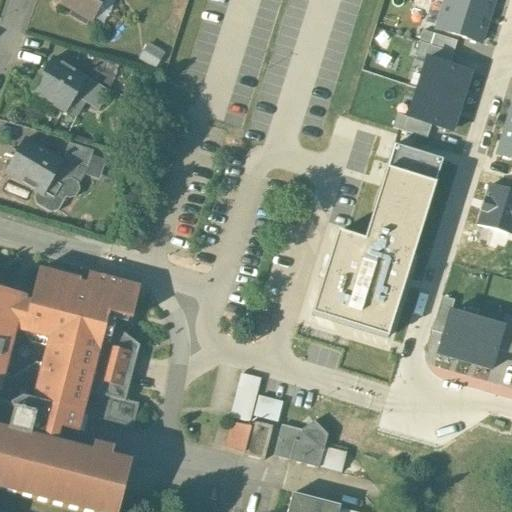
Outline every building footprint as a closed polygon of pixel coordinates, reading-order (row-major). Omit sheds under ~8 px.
[(105,0),(63,0),(61,3),(93,22),(105,0)] [(492,0),(447,0),(446,4),(488,17),(492,0)] [(480,43),(488,17),(446,4),(438,31),(480,43)] [(430,57),(454,59),(456,39),(432,36),(430,57)] [(119,67),(95,59),(92,71),(116,78),(119,67)] [(87,81),(53,60),(33,92),(62,111),(72,95),(98,110),(108,94),(108,93),(87,81)] [(470,74),(426,60),(417,90),(461,103),(470,74)] [(92,71),(91,71),(88,81),(87,80),(87,81),(108,93),(116,78),(92,71)] [(452,133),(461,103),(417,90),(408,119),(452,133)] [(511,163),(511,131),(505,129),(495,158),(511,163)] [(442,155),(445,142),(399,133),(396,146),(442,155)] [(62,163),(25,141),(6,173),(38,192),(35,198),(37,205),(51,214),(59,212),(67,199),(69,200),(76,198),(80,191),(79,184),(71,179),(64,181),(63,183),(54,178),(63,163),(62,163)] [(94,152),(70,144),(62,163),(63,163),(87,171),(94,152)] [(364,242),(337,233),(311,316),(387,340),(443,161),(394,146),(364,242)] [(475,226),(511,236),(511,186),(489,179),(475,226)] [(26,302),(24,302),(5,376),(12,378),(36,364),(43,365),(55,316),(103,328),(108,321),(107,321),(109,315),(132,321),(140,288),(89,275),(87,286),(80,284),(81,281),(40,270),(31,304),(26,302)] [(2,292),(0,291),(0,491),(2,492),(80,511),(117,511),(130,463),(128,462),(128,463),(111,459),(113,451),(95,446),(93,454),(57,445),(44,441),(0,429),(0,393),(1,394),(2,392),(1,392),(5,376),(24,302),(26,302),(26,299),(2,292)] [(438,356),(464,363),(476,320),(450,312),(438,356)] [(103,328),(55,316),(43,365),(36,364),(12,378),(5,376),(1,392),(2,392),(1,394),(0,393),(0,429),(44,441),(45,440),(31,436),(37,416),(33,415),(37,404),(56,409),(57,409),(57,408),(66,411),(84,416),(107,422),(112,398),(126,402),(126,401),(140,346),(108,321),(103,328)] [(503,328),(476,320),(464,363),(491,371),(503,328)] [(244,378),(232,424),(251,429),(253,423),(263,383),(244,378)] [(139,405),(126,401),(126,402),(112,398),(107,422),(134,429),(139,405)] [(56,409),(37,404),(33,415),(37,416),(31,436),(45,440),(44,441),(57,445),(61,430),(66,411),(57,408),(57,409),(56,409)] [(84,416),(66,411),(61,430),(78,435),(84,416)] [(273,428),(253,423),(251,429),(245,453),(244,456),(264,462),(273,428)] [(328,437),(314,423),(302,431),(299,443),(324,449),(328,437)] [(251,429),(232,424),(226,448),(245,453),(251,429)] [(282,426),(274,457),(290,462),(295,442),(299,443),(302,431),(282,426)] [(299,443),(295,442),(290,462),(319,469),(324,449),(299,443)] [(338,463),(327,460),(324,471),(335,474),(338,463)] [(340,508),(293,495),(288,511),(339,511),(340,510),(340,508)]
